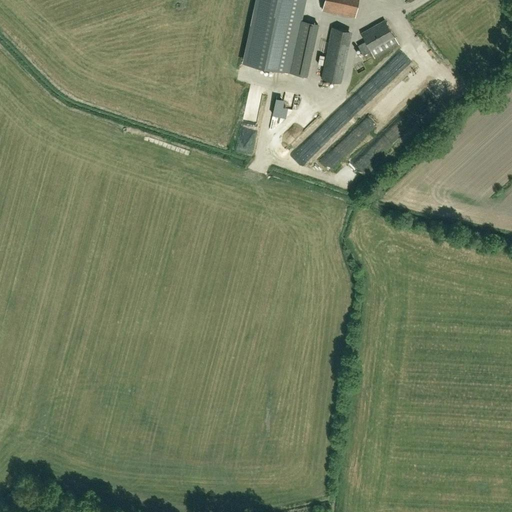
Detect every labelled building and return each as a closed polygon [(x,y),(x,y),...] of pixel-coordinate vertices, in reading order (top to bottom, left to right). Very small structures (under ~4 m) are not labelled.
[(355,16),(358,0),(324,0),(322,10),(355,16)] [(318,24),(296,19),(253,10),(242,61),(285,70),(307,75),(318,24)] [(361,34),(365,41),(357,45),(364,55),(370,50),(375,58),(399,44),(385,20),(361,34)] [(345,51),(348,29),(335,27),(326,78),(345,81),(348,64),(355,65),(357,53),(345,51)] [(324,142),(408,68),(401,60),(317,135),(324,142)] [(423,93),(433,103),(449,88),(440,78),(423,93)] [(312,104),(276,138),(286,148),(322,114),(312,104)] [(355,177),(364,167),(356,159),(347,170),(355,177)]
